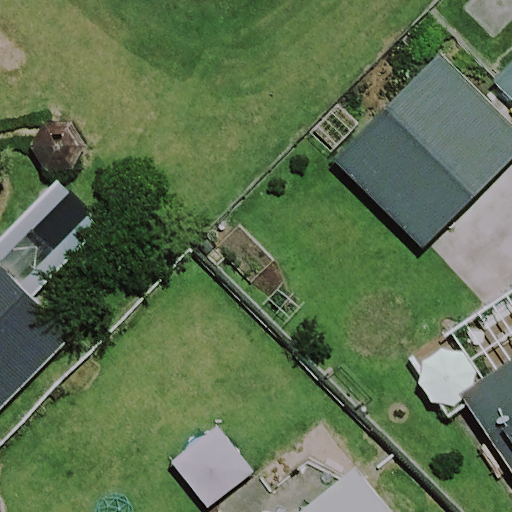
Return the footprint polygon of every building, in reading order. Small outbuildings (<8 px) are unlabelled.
[(511,160),(511,139),(434,62),(332,164),(421,252),(511,160)] [(511,64),(492,83),(511,103),(511,64)] [(0,405),(64,339),(0,277),(0,405)] [(511,409),(495,420),(511,447),(511,466),(507,469),(511,477),(511,409)] [(380,511),(349,475),(306,511),(380,511)]
